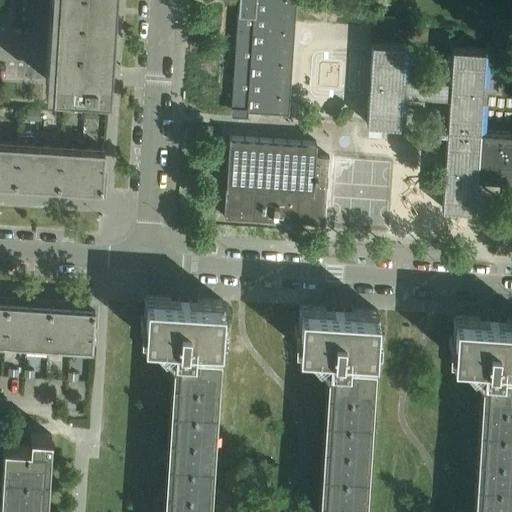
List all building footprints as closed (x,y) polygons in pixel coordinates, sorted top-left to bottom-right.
[(102,68),(106,0),(56,0),(51,84),(108,88),(110,68),(102,68)] [(281,112),(287,0),(238,0),(231,109),(281,112)] [(394,29),(395,18),(374,16),(373,27),(394,29)] [(500,51),(452,48),(450,79),(402,76),(404,45),(372,42),(367,123),(399,125),(401,94),(449,97),(442,208),(474,210),(476,179),(511,181),(511,132),(480,131),(482,91),(497,92),(500,51)] [(224,217),(281,220),(325,223),(329,156),(315,156),(316,141),(229,135),(224,217)] [(18,144),(0,142),(0,182),(15,184),(18,144)] [(40,145),(18,144),(15,184),(37,185),(40,145)] [(62,147),(40,145),(37,185),(59,187),(62,147)] [(83,148),(62,147),(59,187),(80,188),(83,148)] [(104,149),(83,148),(80,188),(102,189),(104,149)] [(209,511),(221,332),(223,301),(146,296),(142,349),(166,351),(166,359),(173,360),(172,367),(178,367),(168,511),(209,511)] [(29,303),(7,302),(4,341),(26,343),(29,303)] [(51,304),(29,303),(26,343),(49,344),(51,304)] [(73,306),(51,304),(49,344),(70,346),(73,306)] [(94,307),(73,306),(70,346),(92,347),(94,307)] [(364,511),(378,310),(326,307),(300,306),(297,359),(321,360),(320,369),(327,369),(327,377),(332,377),(323,511),(364,511)] [(511,511),(511,319),(454,316),(451,369),(475,370),(475,378),(482,379),(481,387),(486,387),(478,511),(511,511)] [(9,369),(9,376),(19,377),(20,369),(9,369)] [(68,373),(68,380),(69,380),(78,381),(79,373),(68,373)] [(40,511),(46,435),(51,436),(51,434),(30,433),(30,445),(4,443),(0,502),(0,511),(40,511)]
